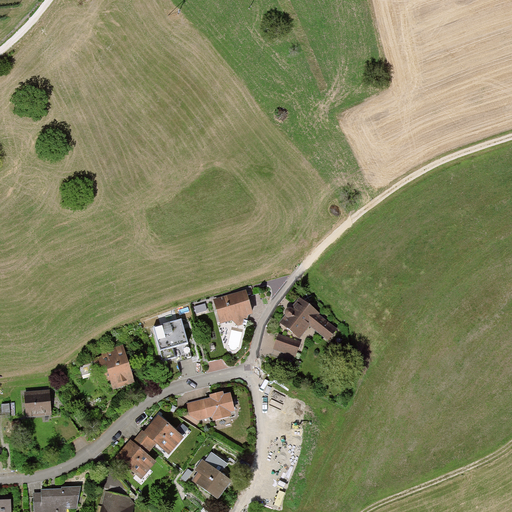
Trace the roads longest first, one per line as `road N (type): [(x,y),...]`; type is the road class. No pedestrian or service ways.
road 1 (residential): [(257,364),(154,395),(84,455),(43,473),(0,479)]
road 2 (track): [(511,134),(388,190),(332,234),(284,287)]
road 3 (track): [(363,511),(511,443)]
road 4 (residential): [(257,364),(256,471),(236,511)]
